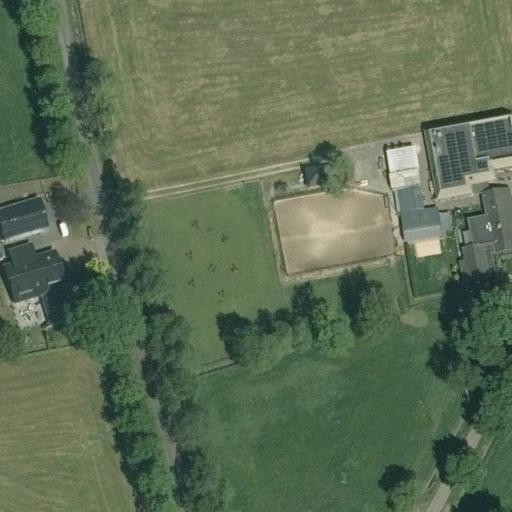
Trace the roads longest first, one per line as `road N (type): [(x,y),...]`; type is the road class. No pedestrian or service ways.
road 1 (unclassified): [(187,511),(95,177),(57,0)]
road 2 (unclassified): [(431,511),(511,369)]
